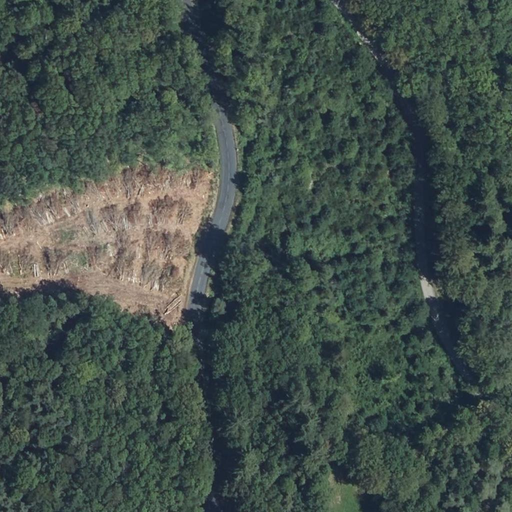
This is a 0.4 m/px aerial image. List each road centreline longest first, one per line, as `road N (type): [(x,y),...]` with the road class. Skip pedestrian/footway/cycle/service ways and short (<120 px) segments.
road 1 (tertiary): [(183,0),(228,158),(225,200),(197,296),(192,365),(212,511)]
road 2 (unclassified): [(337,0),(381,60),(413,124),(419,236),(436,318),(481,395),(511,426)]
